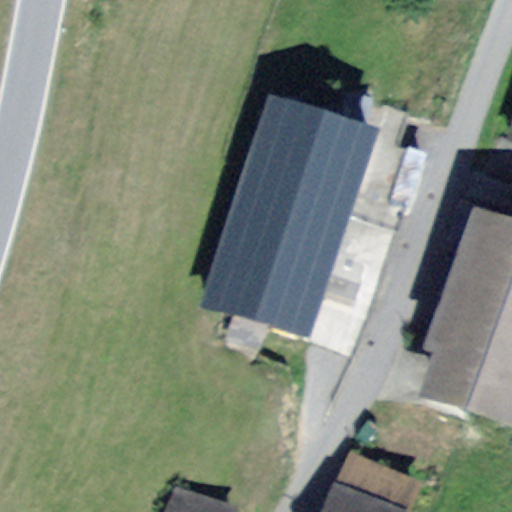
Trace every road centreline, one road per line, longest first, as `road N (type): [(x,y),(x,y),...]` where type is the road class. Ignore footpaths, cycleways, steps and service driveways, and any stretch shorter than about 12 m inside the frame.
road 1 (residential): [(511,15),(289,511)]
road 2 (tertiary): [(0,187),(40,0)]
